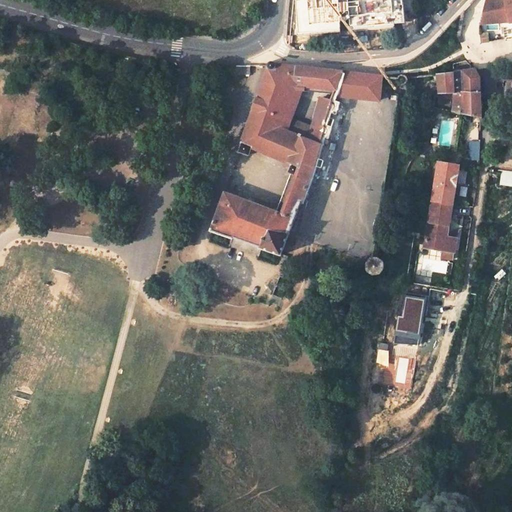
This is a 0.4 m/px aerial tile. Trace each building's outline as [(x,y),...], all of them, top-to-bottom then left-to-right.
[(363,0),(315,0),(315,14),(356,17),(359,16),(362,14),(363,11),(363,0)] [(509,23),(504,0),(492,0),(486,1),(479,26),(502,23),(509,23)] [(511,0),(504,0),(509,23),(502,23),(504,39),(511,38),(511,0)] [(157,63),(158,63),(158,64),(159,66),(161,67),(162,67),(165,66),(166,64),(166,63),(166,60),(165,59),(164,58),(161,57),(160,58),(158,59),(157,61),(157,63)] [(225,192),(211,230),(233,238),(234,237),(261,247),(260,248),(281,255),(312,174),(323,134),(325,133),(326,132),(326,130),(325,128),(329,111),(332,110),(333,108),(332,106),(331,105),(333,97),(381,102),(384,76),(275,64),(273,62),(271,62),(269,62),(268,63),(267,65),(266,73),(239,152),(248,155),(251,147),(291,164),(288,172),(296,175),(281,213),(225,192)] [(215,65),(214,64),(213,63),(212,63),(210,63),(208,64),(207,66),(207,67),(207,69),(208,70),(211,71),(213,71),(214,70),(215,68),(215,66),(215,65)] [(237,65),(237,74),(250,74),(250,65),(237,65)] [(487,119),(480,76),(473,70),(470,69),(455,71),(454,94),(452,112),(487,120),(487,119)] [(454,94),(455,71),(444,73),(435,74),(435,79),(438,78),(439,93),(454,94)] [(396,79),(395,80),(395,81),(395,83),(396,85),(397,87),(400,88),(403,88),(404,87),(407,84),(407,82),(407,80),(407,79),(406,77),(403,76),(400,75),(398,76),(396,77),(396,79)] [(481,141),(469,141),(468,160),(480,160),(481,141)] [(446,236),(457,165),(439,161),(426,245),(442,248),(441,257),(453,259),(455,250),(444,248),(446,236)] [(511,171),(501,170),(499,182),(511,183),(511,171)] [(446,236),(444,248),(455,250),(456,238),(446,236)] [(376,273),(378,272),(379,272),(380,271),(382,268),(383,265),(382,262),(381,260),(380,260),(376,258),(374,258),(371,259),(370,260),(368,262),(368,264),(368,266),(368,269),(370,271),(373,273),(376,273)] [(430,277),(415,275),(413,284),(428,286),(430,277)] [(428,297),(401,292),(394,338),(418,342),(422,316),(425,317),(428,297)]
